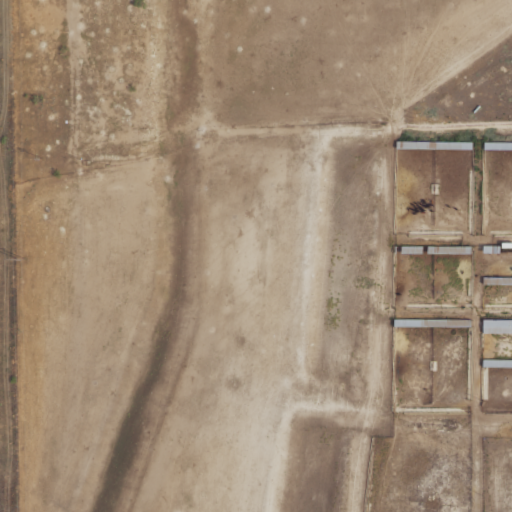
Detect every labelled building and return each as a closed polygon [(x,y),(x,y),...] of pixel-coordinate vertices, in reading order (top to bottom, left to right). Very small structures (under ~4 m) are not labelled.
[(396,140),(472,141),(472,149),(396,148),(396,140)] [(483,141),(511,141),(511,149),(483,149),(483,141)] [(483,244),(500,244),(500,252),(483,252),(483,244)] [(401,245),(423,245),(423,253),(401,253),(401,245)] [(427,245),(471,245),(471,253),(427,253),(427,245)] [(393,318),(471,318),(471,326),(393,326),(393,318)] [(482,319),(511,319),(511,332),(482,332),(482,319)]
